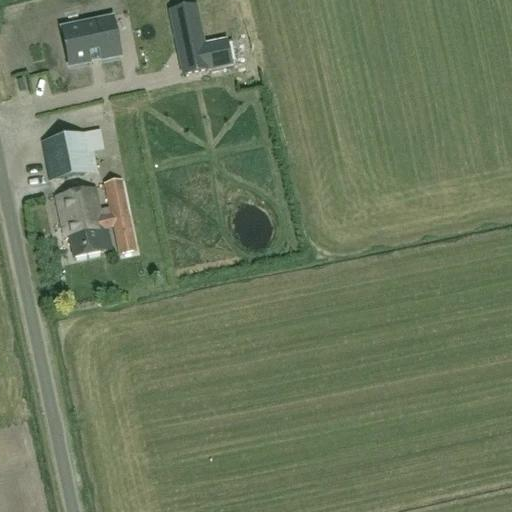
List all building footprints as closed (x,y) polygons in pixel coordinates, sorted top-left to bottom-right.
[(62,30),(69,68),(120,58),(112,20),(62,30)] [(203,50),(199,30),(174,35),(183,77),(230,67),(225,45),(203,50)] [(245,122),(244,86),(201,87),(202,124),(245,122)] [(115,120),(123,149),(193,131),(186,102),(115,120)] [(42,143),(50,183),(96,173),(88,134),(42,143)] [(56,198),(62,229),(128,215),(121,182),(105,185),(110,208),(99,210),(94,190),(56,198)] [(128,215),(62,229),(64,238),(69,237),(73,260),(103,254),(103,253),(112,251),(108,230),(114,228),(120,256),(136,253),(128,215)] [(167,280),(166,265),(155,266),(157,281),(167,280)]
